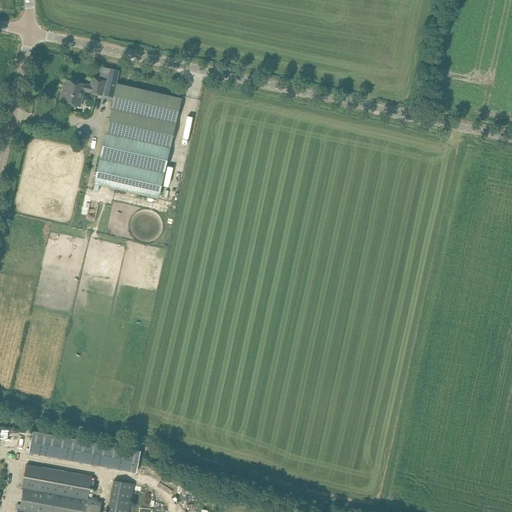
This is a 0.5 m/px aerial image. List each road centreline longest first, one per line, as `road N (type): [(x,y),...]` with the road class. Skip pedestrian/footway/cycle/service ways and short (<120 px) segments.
road 1 (unclassified): [(511,135),(31,29)]
road 2 (unclassified): [(0,168),(31,29)]
